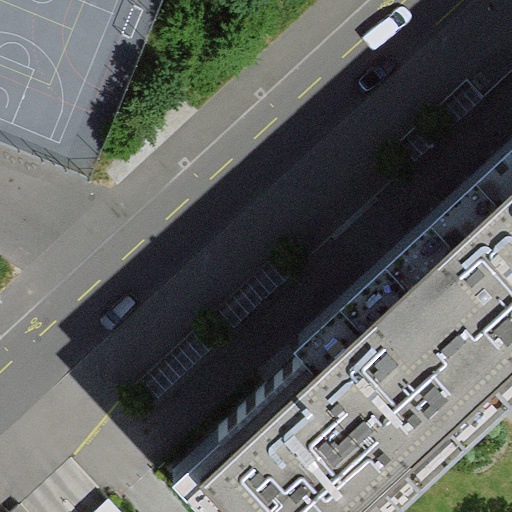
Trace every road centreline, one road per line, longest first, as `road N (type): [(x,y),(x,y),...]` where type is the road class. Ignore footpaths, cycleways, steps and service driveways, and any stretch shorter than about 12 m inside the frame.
road 1 (residential): [(0,406),(442,0)]
road 2 (residential): [(385,0),(0,362)]
